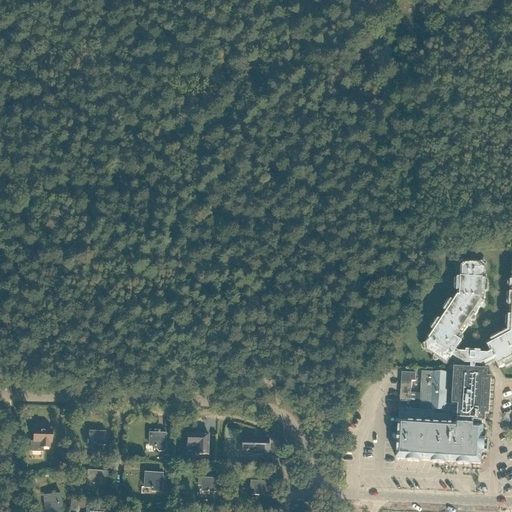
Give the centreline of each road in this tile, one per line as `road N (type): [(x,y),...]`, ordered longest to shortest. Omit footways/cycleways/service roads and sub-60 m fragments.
road 1 (unknown): [(0,322),(257,323),(401,213),(444,170),(511,144)]
road 2 (unknown): [(510,0),(430,47),(377,150),(240,322)]
road 3 (unclassified): [(380,496),(318,482),(291,426),(264,407),(0,394)]
road 4 (unknown): [(0,260),(38,197),(73,179),(208,30),(250,0)]
road 5 (unclassified): [(511,502),(380,496)]
